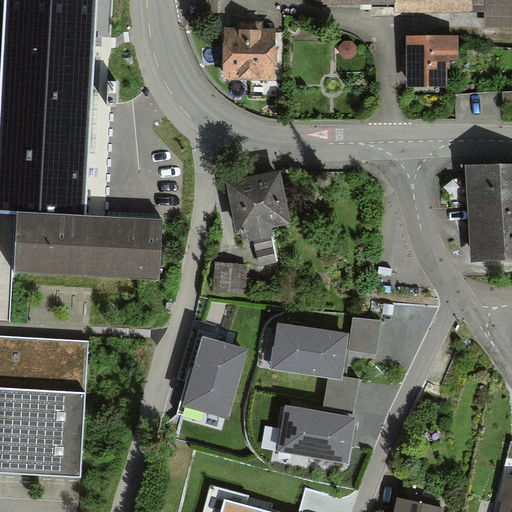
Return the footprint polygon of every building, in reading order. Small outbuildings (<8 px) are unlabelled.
[(5,0),(5,26),(0,110),(0,212),(9,213),(17,213),(87,217),(96,0),(5,0)] [(324,0),(325,2),(395,2),(395,13),(472,12),(472,0),(324,0)] [(482,28),(511,28),(511,0),(472,0),(472,12),(483,13),(482,28)] [(273,34),(222,33),(222,77),(272,78),(273,34)] [(459,35),(406,35),(405,90),(449,90),(449,70),(452,70),(452,61),(458,62),(459,35)] [(511,166),(497,167),(468,168),(471,265),(483,265),(511,263),(511,166)] [(255,181),(226,187),(237,238),(251,235),(258,269),(280,264),(273,230),(291,227),(280,175),(255,181)] [(87,217),(17,213),(15,279),(159,284),(162,220),(87,217)] [(249,267),(216,265),(214,294),(247,296),(249,267)] [(381,320),(355,316),(350,350),(376,353),(381,320)] [(349,333),(279,324),(273,370),(330,378),(343,380),(343,376),(347,352),(349,333)] [(230,344),(203,337),(184,407),(230,420),(249,350),(230,344)] [(0,476),(82,481),(89,345),(0,340),(0,476)] [(325,408),(354,412),(359,379),(343,376),(343,380),(330,378),(325,408)] [(356,417),(287,406),(279,451),(349,463),(353,434),(356,417)] [(511,511),(511,443),(495,511),(496,511),(511,511)] [(264,511),(226,502),(223,511),(264,511)] [(442,511),(397,503),(395,511),(442,511)]
